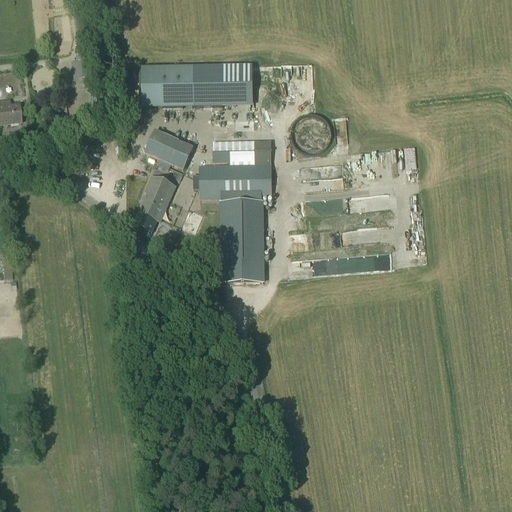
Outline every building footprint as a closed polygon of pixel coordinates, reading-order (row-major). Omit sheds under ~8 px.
[(79,39),(85,38),(82,15),(75,16),(79,39)] [(94,78),(91,54),(75,56),(76,62),(81,62),(83,80),(94,78)] [(142,111),(222,110),(222,69),(142,70),(142,111)] [(9,103),(0,103),(0,128),(20,126),(18,108),(10,109),(9,103)] [(182,172),(193,149),(155,132),(144,155),(182,172)] [(253,144),(213,145),(214,164),(254,164),(254,165),(269,165),(269,144),(253,144)] [(271,167),(199,168),(200,201),(221,201),(222,285),(262,285),(261,200),(271,200),(271,167)] [(159,225),(175,189),(151,179),(142,202),(144,202),(138,215),(140,216),(135,228),(151,235),(156,223),(159,225)] [(9,252),(1,253),(2,261),(10,260),(9,252)]
